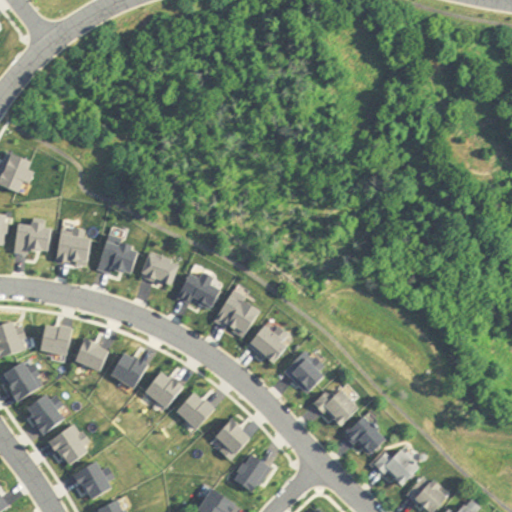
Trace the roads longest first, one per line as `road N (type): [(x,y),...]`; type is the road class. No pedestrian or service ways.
road 1 (residential): [(51,511),(0,435),(7,84),(53,39),(122,0)]
road 2 (residential): [(0,289),(88,298),(160,324),(248,388),(372,511)]
